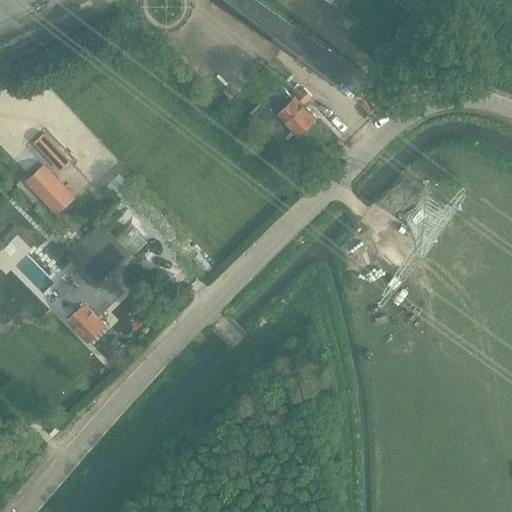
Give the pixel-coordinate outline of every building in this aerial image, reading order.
[(211,0),(335,86),(350,64),(258,0),(211,0)] [(342,4),(336,0),(314,0),(314,1),(333,15),(342,4)] [(438,28),(416,12),(397,37),(419,53),(438,28)] [(270,135),(284,121),(299,136),(317,118),(304,105),(312,97),(304,88),(293,99),(280,85),(250,114),(270,135)] [(44,135),(35,143),(60,170),(70,162),(44,135)] [(46,167),(28,184),(53,212),(72,195),(46,167)] [(80,308),(68,319),(88,341),(107,324),(95,312),(108,300),(111,303),(124,292),(113,279),(136,258),(108,227),(84,249),(97,264),(66,292),(80,308)] [(357,234),(340,249),(350,260),(367,246),(357,234)]
